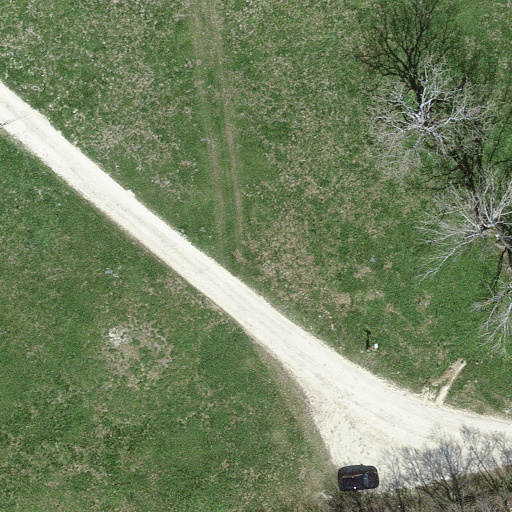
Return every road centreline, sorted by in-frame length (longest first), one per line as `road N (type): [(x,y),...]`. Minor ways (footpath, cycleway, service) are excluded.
road 1 (track): [(0,97),(352,387),(418,415),(511,431)]
road 2 (track): [(246,304),(210,0)]
